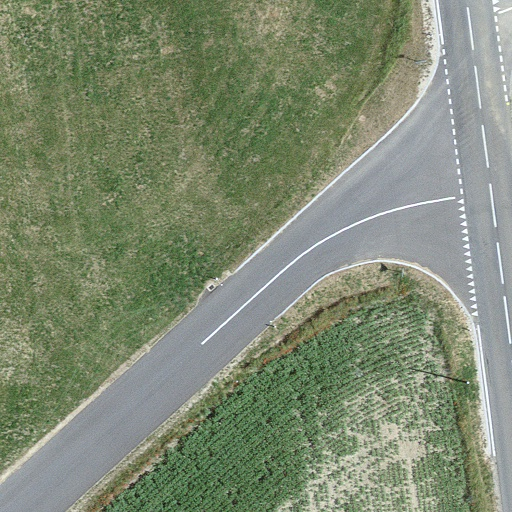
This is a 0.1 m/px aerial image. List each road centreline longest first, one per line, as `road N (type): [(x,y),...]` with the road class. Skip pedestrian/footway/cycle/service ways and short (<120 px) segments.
road 1 (unclassified): [(317,245),(18,511)]
road 2 (unclassified): [(473,51),(317,245)]
road 3 (tertiary): [(473,51),(501,268)]
road 4 (unclassified): [(501,268),(402,240),(317,245)]
